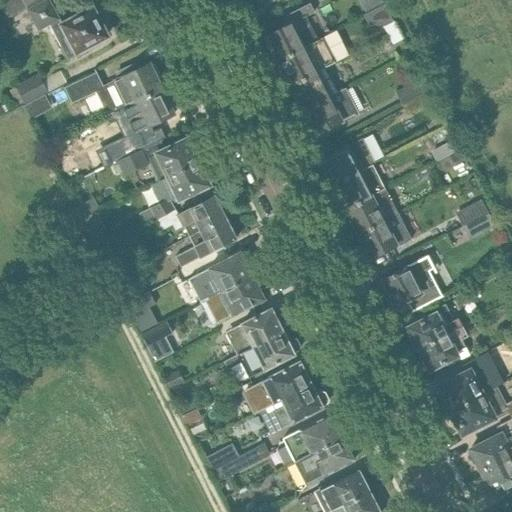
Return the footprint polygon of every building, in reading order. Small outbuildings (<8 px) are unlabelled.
[(50,0),(42,0),(27,8),(38,31),(50,24),(52,27),(60,23),(60,21),(61,20),(50,0)] [(247,0),(252,10),(272,0),(247,0)] [(384,3),(364,14),(368,23),(382,25),(388,35),(398,30),(384,3)] [(288,24),(283,26),(266,35),(271,47),(267,49),(274,62),(319,38),(307,16),(315,11),(311,4),(285,17),(288,24)] [(52,27),(51,28),(67,59),(75,55),(76,56),(88,50),(86,47),(106,36),(92,8),(75,16),(74,13),(61,20),(60,21),(60,23),(52,27)] [(398,30),(388,35),(392,44),(402,39),(398,30)] [(336,61),(323,36),(319,38),(274,62),(280,74),(284,72),(291,85),(321,70),(320,69),(336,61)] [(103,86),(96,89),(108,114),(115,111),(162,88),(150,63),(134,70),(132,65),(119,71),(116,73),(116,74),(118,78),(103,86)] [(39,74),(10,90),(17,104),(22,102),(24,105),(26,104),(58,87),(52,74),(49,70),(40,76),(39,74)] [(300,111),(333,94),(338,91),(330,75),(325,78),(321,70),(291,85),(297,96),(293,98),(300,111)] [(72,101),(96,89),(103,86),(96,72),(65,87),(72,101)] [(421,79),(396,92),(402,103),(427,90),(421,79)] [(124,137),(105,146),(113,162),(117,160),(138,150),(139,151),(166,138),(161,127),(153,131),(150,125),(156,122),(174,113),(162,88),(115,111),(108,114),(106,115),(110,123),(116,120),(124,137)] [(344,88),(338,91),(333,94),(300,111),(306,124),(310,122),(316,134),(341,122),(341,121),(357,113),(344,88)] [(427,90),(402,103),(408,113),(420,107),(425,103),(433,99),(427,90)] [(138,150),(117,160),(124,176),(150,164),(159,181),(200,160),(195,149),(191,148),(186,139),(168,147),(168,148),(164,139),(166,138),(139,151),(138,150)] [(322,173),(329,186),(372,164),(372,163),(376,162),(363,138),(344,148),(344,147),(320,159),(326,171),(322,173)] [(452,141),(432,152),(437,162),(438,161),(449,156),(457,151),(452,141)] [(462,159),(457,151),(449,156),(453,164),(462,159)] [(160,201),(149,207),(155,219),(176,208),(171,199),(174,198),(175,201),(186,196),(191,193),(209,185),(204,175),(206,171),(200,160),(159,181),(152,184),(160,201)] [(385,188),(372,164),(329,186),(335,198),(339,196),(346,209),(367,198),(366,197),(385,188)] [(367,198),(346,209),(352,220),(348,222),(355,236),(399,214),(385,188),(366,197),(367,198)] [(155,219),(161,230),(172,224),(175,229),(183,225),(189,235),(227,216),(218,198),(216,199),(214,195),(178,214),(176,208),(155,219)] [(90,199),(74,206),(81,220),(95,214),(97,213),(90,199)] [(463,223),(487,211),(481,200),(457,213),(463,223)] [(95,214),(81,220),(83,225),(97,252),(111,245),(95,214)] [(412,239),(399,214),(355,236),(360,247),(365,245),(371,258),(395,246),(396,247),(412,239)] [(470,237),(494,224),(488,214),(465,227),(470,237)] [(175,256),(180,266),(236,238),(231,228),(233,228),(227,216),(189,235),(194,246),(175,256)] [(208,297),(260,271),(252,256),(244,260),(240,252),(182,280),(189,293),(202,287),(208,297)] [(400,270),(382,279),(389,292),(385,293),(391,306),(395,304),(396,306),(406,301),(411,311),(443,295),(429,268),(435,265),(430,255),(417,262),(412,264),(407,267),(400,270)] [(128,269),(114,276),(119,287),(133,281),(128,269)] [(205,300),(216,322),(263,299),(259,290),(268,286),(260,271),(208,297),(208,298),(205,300)] [(149,292),(126,303),(132,316),(155,304),(149,292)] [(433,313),(407,327),(408,329),(407,332),(410,338),(413,339),(418,348),(462,326),(457,317),(453,320),(444,304),(432,310),(433,313)] [(241,323),(231,328),(239,343),(233,346),(237,354),(282,331),(278,322),(283,319),(284,317),(280,308),(277,307),(272,310),(271,308),(253,317),(241,323)] [(165,321),(141,333),(155,362),(173,353),(164,337),(172,333),(165,321)] [(462,326),(418,348),(423,358),(422,360),(425,367),(428,368),(429,370),(444,362),(446,366),(469,354),(461,338),(466,335),(462,326)] [(237,354),(223,361),(227,369),(241,362),(244,369),(245,369),(249,377),(264,369),(276,363),(294,354),(293,352),(298,350),(299,347),(295,338),(292,338),(287,340),(282,331),(237,354)] [(468,371),(437,386),(443,398),(442,400),(445,407),(448,408),(449,410),(497,386),(502,383),(486,352),(464,363),(468,371)] [(270,378),(256,385),(242,392),(253,413),(259,410),(311,384),(306,375),(311,373),(312,370),(308,361),(305,360),(300,363),(299,361),(281,370),(269,376),(270,378)] [(311,384),(259,410),(270,433),(286,425),(293,422),(304,416),(322,407),(321,405),(327,403),(328,400),(323,392),(321,391),(315,393),(311,384)] [(497,386),(449,410),(450,412),(449,415),(453,421),(455,422),(461,433),(479,424),(507,410),(511,419),(511,418),(511,417),(511,400),(506,404),(497,386)] [(330,414),(312,423),(282,438),(294,461),(341,437),(340,434),(341,431),(339,427),(336,426),(330,414)] [(471,452),(468,453),(473,463),(476,462),(482,472),(511,457),(511,418),(511,419),(511,420),(511,430),(502,435),(501,433),(488,440),(470,449),(471,452)] [(306,484),(335,469),(353,460),(347,448),(348,444),(346,441),(343,439),(341,437),(294,461),(306,484)] [(210,470),(238,456),(232,443),(204,457),(210,470)] [(238,456),(210,470),(211,471),(213,470),(219,482),(271,456),(264,443),(238,456)] [(511,457),(482,472),(487,483),(484,485),(489,495),(492,493),(493,496),(505,490),(509,498),(511,496),(511,457)] [(324,511),(326,511),(369,491),(368,489),(369,486),(367,482),(364,481),(357,468),(314,490),(324,511)] [(369,491),(326,511),(379,511),(374,501),(375,497),(373,494),(369,492),(369,491)] [(255,502),(235,511),(260,511),(257,506),(255,502)]
